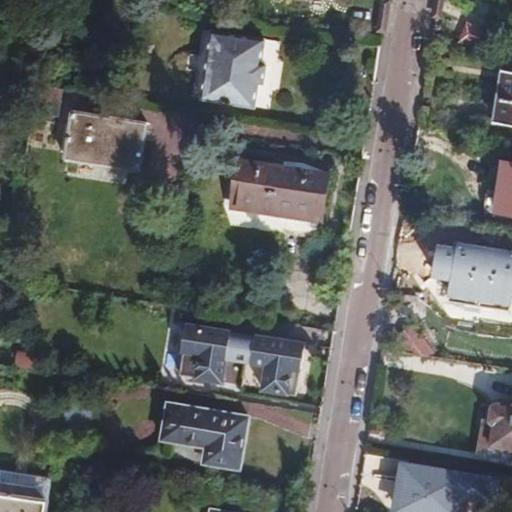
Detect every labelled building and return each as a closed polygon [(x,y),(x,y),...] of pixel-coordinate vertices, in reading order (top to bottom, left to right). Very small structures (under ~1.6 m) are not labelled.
[(0,27),(0,77),(16,80),(23,30),(0,27)] [(203,32),(193,98),(271,107),(280,43),(203,32)] [(511,69),(505,68),(498,121),(511,123),(511,69)] [(62,93),(35,89),(31,111),(30,117),(57,121),(62,93)] [(72,116),(65,162),(140,172),(146,127),(72,116)] [(511,162),(503,161),(496,210),(511,213),(511,162)] [(242,162),(234,208),(322,220),(328,175),(242,162)] [(403,343),(400,351),(440,357),(413,323),(397,336),(403,343)] [(262,391),(296,396),(304,344),(254,337),(254,338),(230,334),(230,333),(186,327),(182,355),(184,355),(180,377),(196,379),(196,381),(223,385),(227,361),(266,367),(262,391)] [(488,419),(482,454),(511,458),(511,401),(501,400),(494,406),(492,419),(488,419)] [(170,406),(165,442),(217,450),(214,465),(241,470),(248,418),(170,406)] [(0,456),(0,479),(42,486),(46,463),(0,456)] [(406,459),(397,511),(398,511),(485,511),(487,506),(502,509),(508,477),(406,459)] [(0,479),(0,511),(38,511),(42,486),(0,479)]
